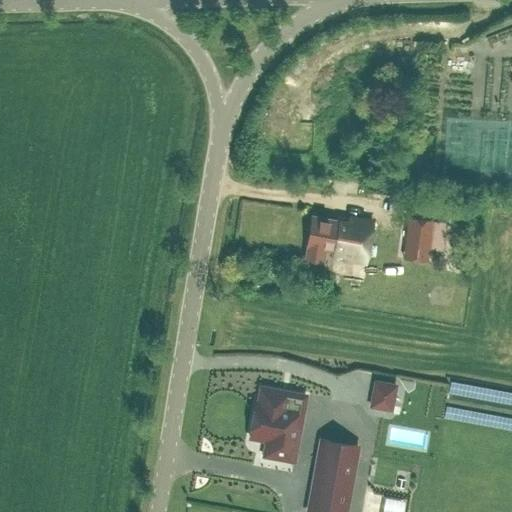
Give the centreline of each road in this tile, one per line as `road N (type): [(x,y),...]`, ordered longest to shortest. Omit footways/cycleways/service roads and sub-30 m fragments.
road 1 (tertiary): [(156,511),(216,137)]
road 2 (tertiary): [(216,137),(217,103),(200,58),(164,22),(106,0)]
road 3 (tertiary): [(216,137),(235,91),(337,0)]
